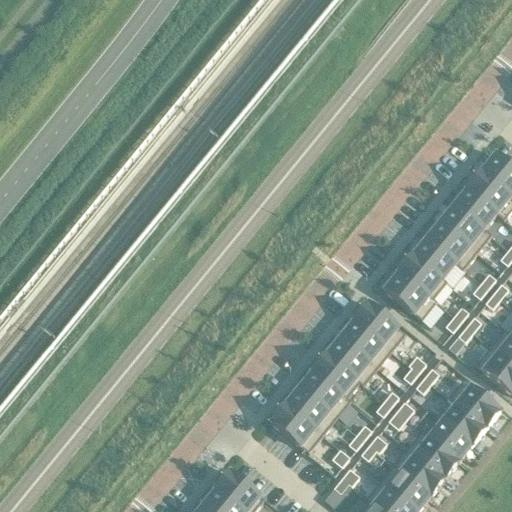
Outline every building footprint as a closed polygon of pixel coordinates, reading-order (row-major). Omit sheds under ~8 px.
[(511,173),(493,158),(479,175),(511,202),(511,173)] [(511,202),(479,175),(465,192),(505,224),(511,215),(511,202)] [(465,192),(451,209),(491,240),(492,239),(486,235),(497,220),(504,225),(505,224),(465,192)] [(451,209),(438,225),(477,257),(491,240),(451,209)] [(438,225),(424,242),(464,274),(477,257),(438,225)] [(424,242),(411,259),(446,288),(447,287),(444,285),(456,270),(463,275),(464,274),(424,242)] [(511,257),(508,255),(500,265),(507,271),(511,264),(511,257)] [(411,259),(397,276),(437,308),(437,307),(433,304),(446,288),(411,259)] [(397,276),(383,293),(422,325),(437,308),(397,276)] [(488,278),(481,288),(488,294),(496,284),(488,278)] [(481,288),(472,298),(480,304),(488,294),(481,288)] [(501,288),(493,298),(500,304),(508,294),(501,288)] [(493,298),(485,308),(492,314),(500,304),(493,298)] [(366,307),(351,324),(391,357),(406,339),(399,334),(366,307)] [(461,312),(453,321),(461,327),(468,318),(461,312)] [(453,321),(445,332),(452,337),(461,327),(453,321)] [(474,322),(466,332),(473,338),(481,328),(474,322)] [(351,324),(338,341),(377,374),(391,357),(351,324)] [(504,334),(503,335),(511,342),(511,331),(508,337),(504,334)] [(466,332),(458,342),(465,347),(473,338),(466,332)] [(511,342),(503,335),(490,351),(511,370),(511,342)] [(338,341),(324,358),(364,390),(377,374),(338,341)] [(511,370),(490,351),(475,369),(511,399),(511,370)] [(324,358),(311,375),(350,407),(350,406),(347,403),(359,388),(363,391),(364,390),(324,358)] [(416,361),(408,371),(411,373),(418,379),(426,369),(416,361)] [(411,373),(403,383),(410,389),(418,379),(411,373)] [(431,373),(423,383),(431,389),(439,379),(431,373)] [(311,375),(297,391),(336,424),(350,407),(311,375)] [(423,383),(415,393),(423,399),(431,389),(423,383)] [(462,385),(448,403),(486,434),(500,417),(462,385)] [(297,391),(283,408),(322,440),(336,424),(297,391)] [(392,396),(383,407),(391,413),(399,402),(392,396)] [(438,421),(438,422),(472,451),(486,434),(448,403),(446,404),(453,409),(441,423),(438,421)] [(383,407),(376,416),(383,422),(391,413),(383,407)] [(404,407),(396,416),(406,424),(414,415),(404,407)] [(283,408),(269,426),(308,458),(322,440),(283,408)] [(396,416),(388,426),(398,435),(406,424),(396,416)] [(438,422),(424,439),(458,468),(472,451),(438,422)] [(364,430),(356,440),(363,446),(372,436),(364,430)] [(421,436),(407,453),(444,484),(458,468),(424,439),(421,436)] [(356,440),(348,449),(356,455),(363,446),(356,440)] [(377,440),(369,449),(376,456),(379,458),(387,448),(377,440)] [(369,449),(360,460),(368,466),(376,456),(369,449)] [(407,453),(393,470),(431,501),(444,484),(407,453)] [(340,454),(331,464),(342,473),(350,462),(340,454)] [(393,470),(379,486),(410,511),(421,511),(431,501),(393,470)] [(349,473),(341,483),(349,489),(352,492),(359,482),(349,473)] [(231,476),(216,493),(239,511),(258,511),(265,504),(232,477),(231,476)] [(341,483),(333,493),(341,499),(349,489),(341,483)] [(410,511),(379,486),(365,503),(376,511),(410,511)] [(239,511),(216,493),(202,510),(204,511),(239,511)] [(368,508),(364,511),(376,511),(365,503),(364,504),(368,508)]
